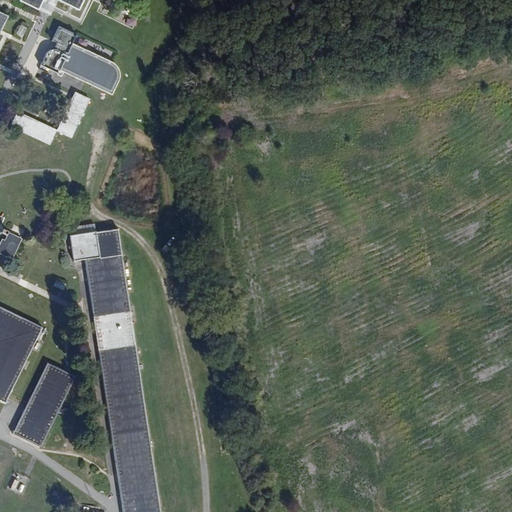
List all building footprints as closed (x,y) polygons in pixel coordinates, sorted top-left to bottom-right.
[(21,0),(30,4),(32,0),(37,0),(42,2),(43,0),(60,0),(79,9),(83,0),(21,0)] [(37,0),(32,0),(30,4),(39,9),(42,2),(37,0)] [(47,52),(41,65),(57,73),(59,70),(111,95),(118,82),(118,75),(116,68),(110,63),(72,43),(76,35),(59,26),(52,40),(61,45),(58,52),(54,50),(50,50),(47,52)] [(75,93),(57,131),(71,138),(90,99),(75,93)] [(17,112),(10,126),(49,145),(56,131),(17,112)] [(95,232),(69,236),(73,262),(85,260),(121,255),(117,229),(95,232)] [(2,240),(0,244),(0,253),(12,259),(22,239),(9,233),(5,241),(2,240)] [(157,511),(121,255),(85,260),(120,511),(157,511)] [(0,305),(0,402),(6,405),(44,327),(0,305)] [(47,362),(13,434),(41,447),(76,376),(47,362)]
